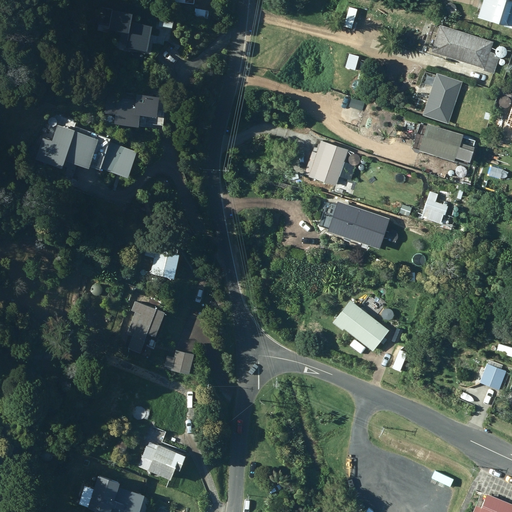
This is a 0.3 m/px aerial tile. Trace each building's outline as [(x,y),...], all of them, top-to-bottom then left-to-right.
[(511,1),(507,0),(483,0),(477,18),(511,29),(511,1)] [(134,7),(113,5),(111,26),(130,29),(128,44),(151,47),(154,20),(133,17),(134,7)] [(161,12),(159,26),(174,27),(176,13),(161,12)] [(440,26),(432,54),(483,70),(483,71),(494,74),(499,58),(498,58),(497,57),(497,56),(496,55),(496,54),(490,52),(493,42),(440,26)] [(421,117),(449,126),(463,85),(435,76),(421,117)] [(162,114),(165,94),(142,91),(141,97),(123,95),(120,121),(144,124),(145,116),(142,116),(143,112),(162,114)] [(133,175),(142,149),(115,139),(116,136),(94,128),(93,132),(63,122),(57,138),(48,135),(41,156),(67,165),(70,157),(94,165),(95,163),(106,167),(106,166),(133,175)] [(428,126),(420,153),(454,163),(455,159),(470,163),(474,149),(473,148),(475,142),(462,138),(463,136),(428,126)] [(348,151),(321,142),(317,154),(312,152),(304,175),(308,176),(308,178),(336,187),(340,177),(344,178),(347,169),(342,168),(348,151)] [(422,218),(440,224),(443,216),(445,216),(448,207),(435,202),(437,195),(431,193),(422,218)] [(413,203),(403,200),(399,215),(409,218),(413,203)] [(378,250),(389,220),(338,202),(328,232),(363,245),(361,248),(368,250),(369,247),(378,250)] [(179,276),(185,252),(158,246),(153,270),(179,276)] [(415,283),(415,273),(405,274),(406,284),(415,283)] [(170,311),(141,298),(137,308),(141,310),(132,331),(138,333),(133,345),(145,351),(150,339),(149,339),(152,331),(160,334),(170,311)] [(389,332),(350,302),(333,324),(342,331),(343,330),(373,353),(389,332)] [(511,357),(511,348),(499,345),(497,353),(511,358),(511,357)] [(194,372),(199,352),(181,348),(176,368),(194,372)] [(405,368),(392,364),(389,375),(402,379),(405,368)] [(487,364),(479,384),(499,391),(507,371),(487,364)] [(138,468),(170,481),(175,470),(179,472),(185,458),(149,443),(138,468)] [(110,511),(139,511),(145,497),(118,487),(115,496),(106,492),(100,506),(111,510),(110,511)] [(511,511),(511,500),(487,490),(481,504),(475,502),(472,510),(477,511),(511,511)]
